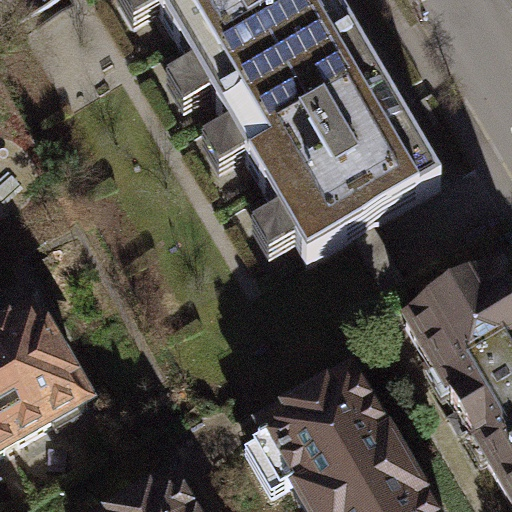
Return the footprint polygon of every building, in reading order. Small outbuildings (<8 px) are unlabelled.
[(356,41),(330,0),(147,0),(217,120),(356,41)] [(443,187),(356,41),(217,120),(302,267),(443,187)] [(510,511),(511,511),(511,312),(492,277),(406,328),(510,511)] [(0,457),(87,408),(33,315),(0,333),(0,457)] [(305,511),(427,511),(350,380),(259,431),(305,511)] [(189,511),(173,483),(121,511),(189,511)]
